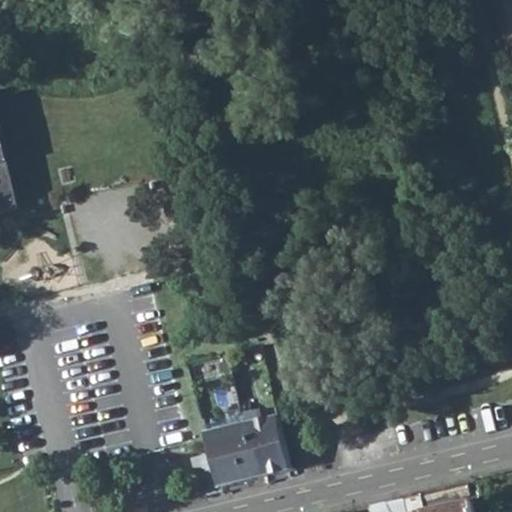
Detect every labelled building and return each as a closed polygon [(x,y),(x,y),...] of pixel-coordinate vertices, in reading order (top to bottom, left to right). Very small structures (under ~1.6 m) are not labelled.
[(0,210),(23,206),(0,103),(0,210)] [(250,423),(263,420),(260,410),(243,414),(245,425),(250,423)] [(250,423),(264,476),(288,470),(284,451),(275,417),(263,420),(250,423)] [(210,455),(221,487),(264,476),(250,423),(245,425),(205,434),(210,455)] [(222,491),(221,487),(210,455),(194,457),(203,496),(222,491)] [(475,511),(473,500),(425,510),(420,493),(369,505),(371,511),(475,511)]
